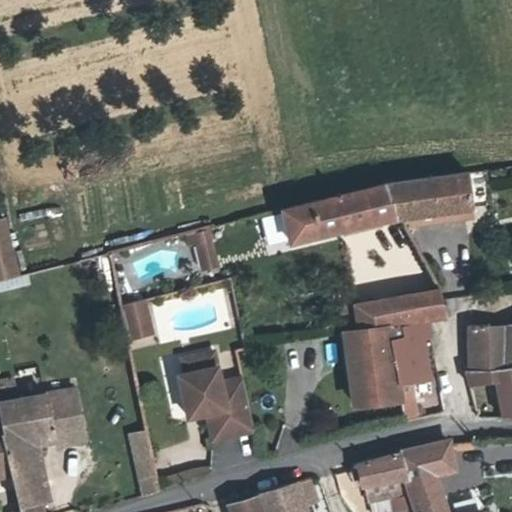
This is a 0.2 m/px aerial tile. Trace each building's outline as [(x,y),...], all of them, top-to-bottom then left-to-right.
[(468,172),(385,183),(396,217),(400,216),(472,206),(468,172)] [(396,217),(385,183),(282,208),(290,240),(371,221),(396,217)] [(474,218),(472,206),(400,216),(406,227),(474,218)] [(0,218),(0,236),(10,234),(5,217),(0,218)] [(196,243),(197,245),(211,241),(208,228),(187,234),(190,244),(196,243)] [(10,234),(0,236),(0,280),(20,276),(10,234)] [(211,241),(197,245),(203,268),(217,264),(211,241)] [(441,298),(439,288),(413,293),(419,319),(428,317),(445,315),(441,298)] [(379,299),(383,325),(394,324),(404,322),(419,319),(413,293),(379,299)] [(150,320),(145,298),(119,305),(124,326),(150,320)] [(383,325),(379,299),(354,303),(359,329),(383,325)] [(419,319),(404,322),(406,337),(401,396),(414,395),(412,380),(429,378),(422,338),(430,336),(428,317),(419,319)] [(150,320),(124,326),(126,338),(152,332),(150,320)] [(383,325),(359,329),(368,400),(368,402),(401,398),(401,396),(398,368),(392,339),(406,337),(404,322),(394,324),(383,325)] [(469,325),(469,367),(488,367),(505,367),(511,365),(511,323),(504,325),(469,325)] [(368,400),(359,329),(343,332),(353,402),(368,400)] [(214,351),(193,356),(196,371),(185,373),(179,375),(188,417),(207,412),(215,411),(216,416),(209,422),(213,439),(254,430),(242,377),(221,382),(214,351)] [(182,358),(185,373),(196,371),(193,356),(182,358)] [(465,367),(469,385),(495,380),(502,417),(511,417),(511,365),(505,367),(488,367),(469,367),(465,367)] [(76,389),(0,402),(0,410),(5,433),(2,434),(9,465),(11,474),(21,511),(44,511),(41,499),(48,497),(37,446),(36,439),(83,429),(76,389)] [(414,395),(401,396),(401,398),(403,409),(405,420),(417,417),(414,395)] [(0,466),(9,465),(2,434),(5,433),(0,410),(0,466)] [(215,411),(207,412),(209,422),(216,416),(215,411)] [(36,439),(37,446),(56,443),(56,447),(85,441),(83,429),(36,439)] [(151,462),(145,430),(129,434),(137,465),(151,462)] [(398,451),(398,452),(415,504),(417,511),(446,511),(434,472),(454,468),(448,443),(448,441),(398,451)] [(353,464),(349,471),(357,486),(364,485),(367,500),(390,495),(395,510),(397,509),(415,504),(398,452),(353,464)] [(156,486),(151,462),(137,465),(144,495),(158,491),(156,486)] [(0,476),(11,474),(9,465),(0,466),(0,476)] [(257,493),(258,495),(264,511),(306,511),(304,505),(317,500),(310,477),(295,481),(257,493)] [(264,511),(258,495),(229,503),(231,511),(264,511)]
